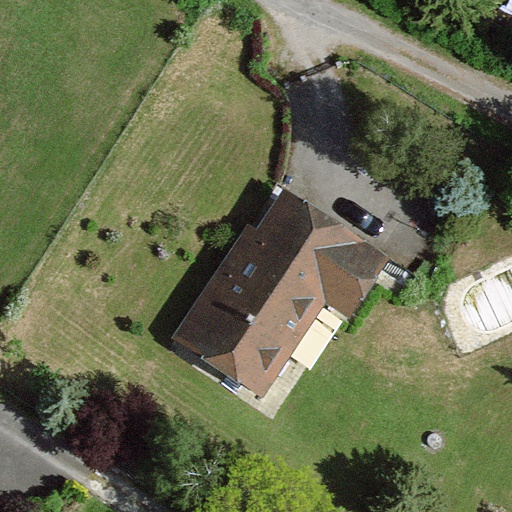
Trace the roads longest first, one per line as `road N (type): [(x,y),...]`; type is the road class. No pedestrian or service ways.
road 1 (residential): [(273,0),(511,120)]
road 2 (residential): [(0,416),(144,511)]
